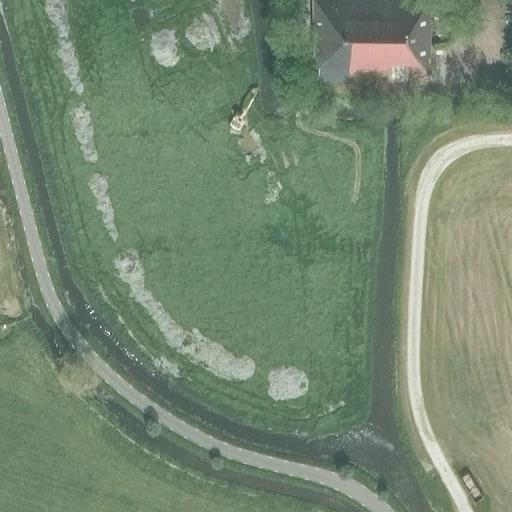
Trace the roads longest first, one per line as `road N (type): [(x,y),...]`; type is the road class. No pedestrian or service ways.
road 1 (unclassified): [(382,511),(334,481),(197,438),(101,370),(48,295),(0,116)]
road 2 (track): [(511,140),(441,158),(420,224),(415,399),(465,511)]
